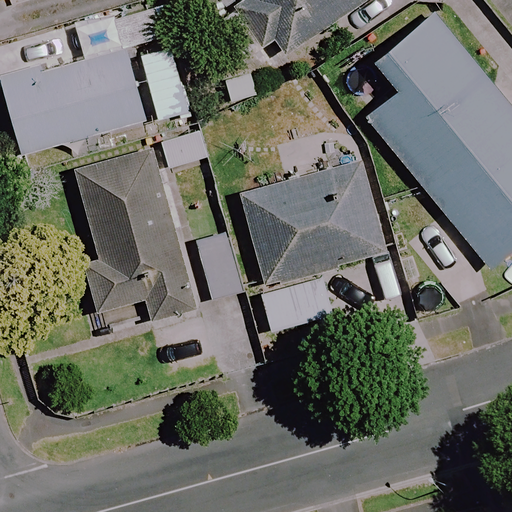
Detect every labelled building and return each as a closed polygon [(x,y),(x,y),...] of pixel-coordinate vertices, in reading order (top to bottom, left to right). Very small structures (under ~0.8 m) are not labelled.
[(228,0),(232,6),(199,28),(224,67),(245,53),(258,72),(270,64),(367,0),(228,0)] [(159,38),(150,9),(109,22),(118,51),(159,38)] [(511,250),(511,115),(429,15),(371,62),(397,95),(365,122),(488,270),(511,250)] [(141,121),(123,57),(0,92),(19,156),(141,121)] [(186,314),(146,152),(72,170),(95,263),(82,267),(94,316),(139,304),(144,324),(186,314)] [(235,193),(262,291),(256,293),(267,334),(281,330),(329,317),(317,273),(378,256),(351,160),(235,193)] [(224,232),(192,241),(210,303),(241,293),(224,232)]
